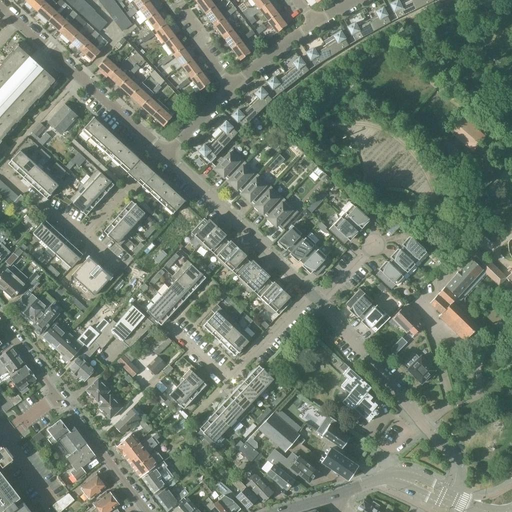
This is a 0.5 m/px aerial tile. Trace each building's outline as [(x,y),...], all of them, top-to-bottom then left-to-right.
[(27,0),(26,1),(37,11),(45,2),(42,0),(27,0)] [(86,3),(83,0),(80,0),(74,8),(79,12),(86,3)] [(117,5),(113,0),(104,7),(108,12),(117,5)] [(138,7),(147,19),(157,12),(148,0),(138,7)] [(196,0),(195,1),(204,13),(214,5),(210,1),(210,0),(196,0)] [(267,0),(251,0),(259,9),(268,2),(267,0)] [(397,18),(415,10),(410,0),(406,0),(399,4),(397,0),(390,4),(394,13),(391,15),(393,20),(397,18)] [(433,1),(434,0),(410,0),(415,10),(433,1)] [(48,21),(56,12),(45,2),(37,11),(48,21)] [(277,14),(268,2),(259,9),(268,21),(277,14)] [(91,7),(86,3),(79,12),(83,16),(91,7)] [(117,5),(108,12),(111,17),(120,10),(117,5)] [(213,24),(223,17),(214,5),(204,13),(213,24)] [(228,10),(232,14),(234,12),(236,15),(239,13),(233,6),(228,10)] [(87,20),(95,12),(95,11),(91,7),(83,16),(87,20)] [(253,16),(250,13),(247,8),(242,12),(248,20),(253,16)] [(390,22),(393,20),(391,15),(387,17),(382,8),(375,12),(377,15),(366,21),(372,32),(390,22)] [(124,15),(120,10),(111,17),(115,21),(124,15)] [(227,18),(232,14),(228,10),(223,13),(225,16),(227,18)] [(48,21),(58,31),(67,22),(56,12),(48,21)] [(95,12),(87,20),(92,24),(96,20),(99,16),(95,12)] [(165,24),(157,12),(147,19),(156,31),(165,24)] [(286,25),(277,14),(268,21),(274,30),(276,33),(286,25)] [(124,15),(115,21),(118,26),(128,19),(124,15)] [(107,23),(99,16),(96,20),(103,27),(107,23)] [(228,19),(227,18),(225,16),(223,17),(213,24),(222,36),(232,29),(225,20),(228,19)] [(253,16),(248,20),(252,24),(256,21),(253,16)] [(131,24),(128,19),(118,26),(122,31),(131,24)] [(103,27),(96,20),(92,24),(100,31),(103,27)] [(372,32),(366,21),(356,26),(354,23),(347,27),(352,36),(348,38),(351,43),(355,41),(372,32)] [(69,41),(78,32),(67,22),(58,31),(69,41)] [(174,36),(165,24),(156,31),(164,43),(174,36)] [(222,36),(231,48),(240,41),(232,29),(222,36)] [(69,41),(80,51),(89,42),(86,40),(89,36),(85,32),(82,36),(78,32),(69,41)] [(348,45),(351,43),(348,38),(345,40),(340,32),(333,36),(335,39),(325,45),(331,56),(348,45)] [(164,43),(173,55),(183,47),(174,36),(164,43)] [(250,53),(240,41),(231,48),(240,60),(250,53)] [(80,51),(91,61),(100,52),(89,42),(80,51)] [(314,66),(331,56),(325,45),(314,51),(312,48),(306,53),(311,61),(308,63),(311,68),(314,66)] [(0,149),(5,144),(1,141),(0,140),(50,86),(49,85),(54,79),(29,56),(18,46),(12,52),(11,51),(0,63),(0,149)] [(192,59),(183,47),(173,55),(182,66),(192,59)] [(97,66),(108,76),(117,67),(105,57),(97,66)] [(308,70),(311,68),(308,63),(305,66),(298,58),(292,62),(294,65),(285,73),(292,82),(308,70)] [(182,66),(191,78),(200,71),(192,59),(182,66)] [(128,78),(117,67),(108,76),(119,87),(128,78)] [(119,87),(130,97),(142,83),(138,87),(131,81),(134,77),(132,75),(135,72),(132,69),(128,74),(129,75),(128,78),(119,87)] [(149,75),(156,82),(161,78),(154,70),(149,75)] [(209,83),(200,71),(191,78),(188,80),(187,80),(189,82),(192,87),(195,84),(200,90),(209,83)] [(277,95),(292,82),(285,73),(275,80),(273,77),(267,82),(273,90),(270,93),(274,97),(277,95)] [(130,97),(141,106),(149,97),(151,95),(153,96),(157,92),(153,89),(151,91),(142,83),(130,97)] [(271,100),(274,97),(270,93),(267,95),(260,88),(254,93),(257,96),(248,104),(257,113),(271,100)] [(141,106),(152,116),(163,104),(158,99),(155,102),(149,97),(141,106)] [(169,110),(163,104),(152,116),(163,126),(174,115),(169,110)] [(257,113),(248,104),(240,113),(237,110),(231,116),(238,123),(235,126),(240,130),(243,127),(257,113)] [(48,122),(60,134),(76,116),(64,105),(48,122)] [(446,129),(472,152),(486,137),(459,114),(446,129)] [(172,214),(183,202),(185,201),(146,166),(93,117),(81,131),(134,179),(172,214)] [(255,118),(250,124),(255,129),(261,123),(255,118)] [(237,133),(240,130),(235,126),(233,129),(225,122),(220,127),(222,130),(214,139),(223,147),(237,133)] [(40,123),(32,132),(37,136),(45,128),(40,123)] [(37,141),(42,145),(50,136),(45,132),(37,141)] [(206,165),(207,164),(223,147),(214,139),(206,147),(203,145),(198,151),(200,153),(197,157),(206,165)] [(457,151),(447,142),(442,148),(452,156),(457,151)] [(8,164),(15,171),(27,158),(20,150),(8,164)] [(229,180),(245,162),(232,150),(213,170),(219,175),(221,173),(229,180)] [(78,152),(71,160),(75,163),(82,156),(78,152)] [(23,178),(35,164),(27,158),(15,171),(23,178)] [(69,170),(75,163),(71,160),(65,167),(69,170)] [(258,175),(245,162),(229,180),(226,182),(232,187),(234,185),(242,192),(258,175)] [(42,171),(35,164),(23,178),(30,185),(43,171),(42,171)] [(43,171),(30,185),(38,192),(53,175),(45,168),(42,171),(43,171)] [(97,169),(90,177),(107,192),(114,185),(97,169)] [(61,182),(53,175),(38,192),(46,199),(61,182)] [(271,187),(258,175),(242,192),(239,194),(245,200),(247,197),(255,204),(271,187)] [(83,185),(100,200),(107,192),(90,177),(83,185)] [(0,181),(0,196),(1,198),(9,189),(1,181),(0,181)] [(83,185),(76,192),(93,208),(100,200),(83,185)] [(285,199),(271,187),(255,204),(253,207),(258,212),(261,210),(268,217),(285,199)] [(9,189),(1,198),(10,206),(13,202),(18,197),(9,189)] [(93,208),(76,192),(69,200),(86,215),(93,208)] [(20,194),(18,197),(13,202),(17,207),(25,198),(20,194)] [(298,212),(285,199),(268,217),(266,219),(271,224),(274,222),(282,229),(298,212)] [(131,201),(124,208),(140,223),(147,215),(131,201)] [(356,231),(362,225),(363,226),(369,220),(352,204),(340,217),(356,231)] [(35,227),(43,219),(31,208),(24,216),(35,227)] [(133,231),(140,223),(124,208),(117,216),(133,231)] [(126,238),(133,231),(117,216),(110,224),(126,238)] [(340,217),(329,230),(344,244),(350,237),(352,239),(358,233),(356,231),(340,217)] [(199,244),(200,245),(216,227),(210,222),(209,223),(204,218),(191,232),(194,235),(196,240),(199,244)] [(40,240),(52,227),(44,220),(32,233),(40,240)] [(321,230),(325,226),(320,222),(316,226),(321,230)] [(119,246),(126,238),(110,224),(103,231),(119,246)] [(291,253),(305,237),(293,226),(277,242),(283,248),(284,247),(291,252),(291,253)] [(40,240),(48,247),(60,233),(52,227),(40,240)] [(223,233),(216,227),(200,245),(205,248),(210,250),(213,253),(226,239),(221,234),(223,233)] [(48,247),(55,254),(67,240),(60,233),(48,247)] [(399,250),(414,264),(426,252),(409,236),(404,242),(405,244),(399,250)] [(318,249),(305,237),(291,253),(291,252),(289,254),(295,260),(297,258),(303,264),(318,249)] [(221,265),(222,265),(238,248),(232,242),(231,244),(226,239),(213,253),(216,256),(218,261),(221,265)] [(4,257),(7,254),(9,252),(3,246),(6,243),(3,240),(0,243),(0,262),(5,257),(4,257)] [(55,254),(63,261),(75,247),(67,240),(55,254)] [(83,254),(75,247),(63,261),(71,268),(83,254)] [(244,254),(238,248),(222,265),(222,266),(227,269),(232,271),(234,274),(248,260),(243,255),(244,254)] [(403,277),(414,264),(399,250),(398,248),(392,254),(394,256),(388,262),(403,277)] [(330,261),(318,249),(303,264),(301,266),(307,271),(309,270),(316,276),(330,261)] [(499,285),(501,283),(506,278),(479,251),(430,303),(441,313),(439,316),(464,341),(478,327),(468,317),(473,312),(465,305),(465,298),(487,274),(499,285)] [(5,262),(10,266),(18,257),(13,252),(5,262)] [(175,253),(170,259),(173,262),(179,256),(175,253)] [(101,269),(88,257),(71,275),(94,296),(113,275),(101,269)] [(168,269),(173,262),(170,259),(164,265),(168,269)] [(180,268),(199,287),(201,284),(202,281),(205,278),(187,260),(180,268)] [(242,284),(243,286),(244,286),(260,268),(254,263),(253,264),(248,260),(234,274),(237,276),(238,279),(240,281),(241,283),(242,284)] [(391,289),(403,277),(388,262),(386,261),(380,267),(382,268),(376,275),(391,289)] [(0,287),(3,290),(16,275),(7,267),(0,275),(0,287)] [(197,289),(199,287),(180,268),(172,276),(176,280),(190,293),(194,290),(197,289)] [(266,274),(260,268),(244,286),(243,286),(242,287),(242,288),(247,291),(252,293),(253,292),(256,294),(270,280),(265,276),(266,274)] [(161,269),(155,275),(159,279),(164,272),(161,269)] [(31,285),(39,276),(34,272),(26,281),(31,285)] [(26,283),(16,275),(3,290),(12,298),(26,283)] [(153,285),(159,279),(155,275),(150,282),(153,285)] [(187,297),(190,293),(176,280),(168,288),(184,303),(186,300),(187,297)] [(262,302),(265,306),(282,289),(276,283),(274,285),(270,280),(256,294),(259,297),(262,302)] [(148,287),(146,285),(144,283),(139,290),(142,293),(148,287)] [(57,301),(66,290),(61,286),(52,296),(57,301)] [(182,305),(184,303),(168,288),(161,295),(175,309),(179,306),(182,305)] [(288,295),(282,289),(265,306),(263,308),(264,309),(269,312),(273,314),(274,314),(275,312),(278,315),(292,301),(287,296),(288,295)] [(358,316),(372,301),(359,289),(345,304),(352,310),(350,312),(356,318),(358,316)] [(19,308),(25,314),(38,300),(27,290),(16,302),(21,306),(19,308)] [(38,300),(25,314),(24,315),(34,324),(53,302),(44,293),(38,300)] [(172,313),(175,309),(161,295),(153,303),(169,318),(171,316),(172,313)] [(227,304),(233,309),(237,306),(231,300),(227,304)] [(385,313),(372,301),(358,316),(364,322),(363,324),(369,329),(385,313)] [(40,335),(62,309),(53,302),(34,324),(33,325),(37,329),(35,330),(40,335)] [(167,320),(169,318),(153,303),(146,311),(146,312),(143,315),(149,320),(153,324),(156,327),(159,324),(160,325),(164,321),(167,320)] [(116,323),(112,320),(106,326),(129,347),(153,324),(149,320),(143,315),(132,305),(116,323)] [(242,311),(237,306),(233,309),(239,315),(242,311)] [(395,329),(399,324),(407,332),(409,330),(414,334),(422,326),(418,321),(404,306),(393,318),(388,322),(395,329)] [(207,332),(209,335),(228,315),(220,308),(203,326),(206,329),(207,332)] [(236,323),(228,315),(209,335),(212,337),(215,337),(219,341),(236,323)] [(249,324),(252,321),(246,315),(243,319),(249,324)] [(55,349),(69,334),(56,322),(42,337),(55,349)] [(223,347),(225,350),(244,330),(236,323),(219,341),(222,344),(223,347)] [(79,339),(88,347),(98,335),(105,327),(101,324),(95,330),(91,326),(79,339)] [(252,338),(244,330),(225,350),(228,351),(231,352),(234,356),(236,354),(239,357),(247,348),(245,345),(252,338)] [(157,355),(171,341),(163,333),(149,347),(157,355)] [(82,346),(69,334),(55,349),(62,355),(62,359),(65,362),(65,361),(68,360),(68,361),(82,346)] [(88,347),(82,354),(86,357),(98,344),(102,348),(106,343),(98,335),(88,347)] [(390,349),(395,354),(406,342),(401,337),(390,349)] [(146,367),(154,375),(180,350),(172,341),(146,367)] [(0,361),(0,368),(18,355),(12,347),(0,355),(0,360),(1,361),(0,361)] [(132,376),(139,370),(124,354),(117,361),(132,376)] [(24,363),(18,355),(0,368),(0,373),(1,375),(7,370),(10,373),(24,363)] [(84,380),(94,369),(79,356),(69,368),(72,370),(71,371),(77,375),(84,380)] [(407,369),(421,384),(434,370),(430,366),(432,364),(428,360),(426,362),(420,356),(407,369)] [(370,387),(344,364),(340,368),(344,371),(342,373),(347,378),(341,385),(341,386),(349,393),(342,402),(351,409),(349,411),(350,413),(356,418),(358,418),(361,415),(368,421),(369,420),(370,421),(373,421),(374,419),(374,416),(373,415),(375,414),(377,414),(377,411),(376,410),(381,404),(376,400),(375,401),(366,392),(370,387)] [(36,379),(26,365),(5,381),(7,383),(11,380),(20,391),(23,394),(29,389),(26,386),(36,379)] [(163,372),(165,375),(166,375),(173,369),(169,365),(163,372)] [(266,387),(265,387),(269,391),(277,382),(259,365),(255,369),(252,370),(250,372),(266,387)] [(198,393),(202,389),(205,387),(208,385),(204,383),(204,382),(206,380),(198,372),(196,375),(190,369),(182,377),(184,379),(198,393)] [(266,387),(250,372),(248,375),(247,378),(244,381),(258,395),(265,387),(266,387)] [(98,401),(99,403),(109,394),(107,392),(109,390),(98,379),(86,390),(97,402),(98,401)] [(195,396),(198,393),(184,379),(176,387),(192,402),(194,399),(195,396)] [(251,403),(258,395),(244,381),(240,385),(238,385),(236,386),(235,388),(251,403)] [(161,403),(166,399),(155,387),(151,391),(161,403)] [(169,395),(172,398),(179,405),(182,407),(183,409),(187,405),(190,404),(192,402),(176,387),(169,395)] [(254,406),(251,403),(235,388),(233,390),(232,393),(229,397),(247,414),(254,406)] [(282,392),(277,398),(280,401),(286,395),(282,392)] [(12,394),(8,397),(14,406),(22,400),(18,395),(14,398),(12,394)] [(110,419),(122,408),(109,394),(99,403),(101,404),(98,407),(110,419)] [(0,401),(0,405),(1,407),(10,401),(7,396),(0,401)] [(220,403),(239,422),(247,414),(229,397),(225,400),(222,401),(220,403)] [(179,405),(172,398),(169,402),(178,411),(182,407),(179,405)] [(271,404),(275,407),(280,401),(277,398),(271,404)] [(14,406),(10,401),(1,407),(5,412),(14,406)] [(232,430),(239,422),(220,403),(218,406),(217,409),(214,413),(228,427),(232,430)] [(268,407),(262,413),(265,417),(271,411),(268,407)] [(140,419),(130,409),(114,425),(122,434),(129,427),(130,428),(140,419)] [(221,434),(228,427),(214,413),(211,416),(208,417),(205,419),(221,434)] [(256,419),(260,422),(265,417),(262,413),(256,419)] [(273,413),(258,429),(284,451),(299,435),(292,429),(281,420),(273,413)] [(292,429),(296,425),(285,415),(281,420),(292,429)] [(341,448),(341,449),(349,437),(348,437),(338,429),(341,424),(327,415),(316,431),(341,448)] [(221,434),(205,419),(203,422),(202,425),(199,428),(213,442),(221,434)] [(52,445),(65,435),(69,432),(60,420),(47,430),(52,436),(48,439),(52,445)] [(253,423),(247,429),(250,432),(256,426),(253,423)] [(194,437),(198,434),(190,425),(186,428),(194,437)] [(66,458),(71,465),(90,450),(74,428),(69,432),(65,435),(77,450),(66,458)] [(241,435),(245,438),(250,432),(247,429),(241,435)] [(116,447),(122,454),(138,440),(132,433),(116,447)] [(141,445),(138,440),(122,454),(128,462),(146,447),(156,440),(154,437),(152,439),(151,437),(141,445)] [(158,443),(156,440),(146,447),(128,462),(133,469),(150,456),(147,452),(158,443)] [(240,441),(234,446),(238,449),(243,444),(240,441)] [(258,453),(256,451),(245,442),(243,444),(238,449),(250,462),(258,453)] [(0,511),(4,509),(5,511),(28,511),(22,503),(17,506),(13,502),(18,498),(0,474),(0,464),(2,467),(13,459),(3,446),(0,448),(0,511)] [(337,471),(347,479),(356,466),(330,448),(323,458),(321,457),(318,462),(325,467),(327,465),(335,470),(334,472),(336,473),(337,471)] [(317,471),(298,456),(290,466),(285,462),(287,460),(274,449),(266,459),(292,480),(297,473),(308,482),(317,471)] [(96,457),(90,450),(71,465),(76,471),(72,474),(77,480),(86,473),(81,468),(96,457)] [(155,452),(150,456),(133,469),(139,477),(156,464),(162,459),(157,452),(156,453),(155,452)] [(58,467),(51,460),(47,463),(53,471),(58,467)] [(164,485),(163,484),(173,477),(162,462),(141,478),(153,493),(164,485)] [(273,465),(264,476),(270,481),(272,478),(286,489),(293,481),(273,465)] [(246,485),(263,502),(273,492),(256,475),(254,477),(252,474),(248,477),(251,480),(246,485)] [(96,476),(82,487),(80,489),(88,499),(90,498),(104,487),(104,486),(105,484),(101,479),(100,481),(96,476)] [(235,484),(241,491),(236,496),(247,508),(257,499),(239,480),(235,484)] [(198,484),(208,495),(212,492),(202,481),(198,484)] [(215,485),(224,495),(227,497),(231,492),(220,481),(215,485)] [(184,496),(187,493),(184,489),(176,496),(172,491),(170,493),(166,488),(155,496),(167,511),(184,496)] [(47,510),(49,511),(59,511),(74,500),(68,493),(56,502),(47,510)] [(108,511),(118,504),(109,493),(105,496),(103,494),(97,498),(99,501),(94,505),(96,507),(91,511),(108,511)] [(232,500),(227,497),(224,495),(213,504),(207,496),(201,501),(209,511),(215,506),(219,511),(236,511),(240,509),(232,500)] [(191,510),(194,507),(186,499),(171,511),(187,511),(190,508),(191,510)] [(371,506),(363,502),(355,511),(379,511),(376,510),(378,507),(378,506),(374,503),(372,504),(371,506)]
